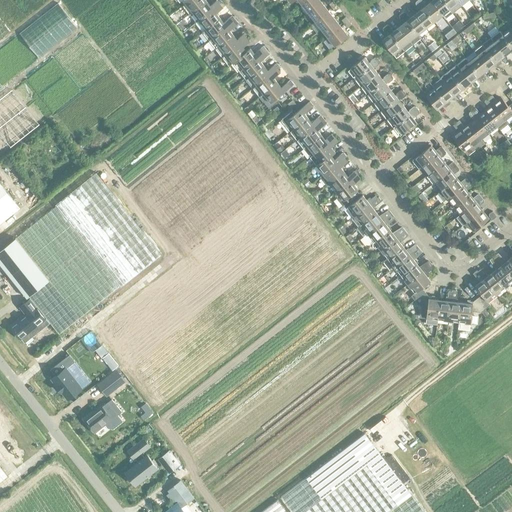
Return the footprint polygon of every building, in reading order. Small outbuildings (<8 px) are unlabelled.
[(189,0),(186,3),(182,5),(189,14),(206,0),(205,0),(189,0)] [(196,23),(199,20),(219,4),(222,2),(220,0),(216,0),(217,0),(210,5),(206,0),(189,14),(196,23)] [(319,0),(308,0),(302,5),(309,13),(322,3),(319,0)] [(421,9),(415,14),(426,28),(434,21),(417,0),(416,1),(415,3),(416,4),(419,8),(421,9)] [(417,0),(434,21),(442,15),(431,1),(425,5),(424,4),(425,3),(422,0),(417,0)] [(443,0),(432,0),(431,1),(442,15),(445,19),(453,12),(443,0)] [(443,0),(453,12),(461,6),(456,0),(443,0)] [(322,3),(309,13),(315,21),(328,11),(322,3)] [(199,20),(206,28),(220,17),(216,13),(223,8),(219,4),(199,20)] [(328,11),(315,21),(321,29),(334,19),(328,11)] [(418,34),(426,28),(415,14),(409,18),(408,17),(409,16),(405,12),(404,11),(402,12),(400,13),(420,38),(421,38),(418,34)] [(412,45),(420,38),(400,13),(400,14),(399,15),(399,17),(402,21),(403,21),(404,22),(398,27),(412,45)] [(212,37),(235,19),(233,16),(231,16),(223,22),(220,17),(206,28),(203,31),(209,39),(212,37)] [(237,22),(235,19),(212,37),(219,45),(233,34),(229,30),(237,24),(237,22)] [(328,37),(341,27),(334,19),(321,29),(328,37)] [(459,20),(453,26),(457,31),(464,26),(459,20)] [(404,51),(412,45),(398,27),(393,31),(392,30),(392,29),(389,25),(388,24),(386,25),(384,26),(404,51)] [(396,58),(404,51),(384,26),(383,27),(383,28),(383,30),(386,34),(387,34),(388,35),(382,40),(396,58)] [(339,45),(337,43),(347,35),(341,27),(328,37),(336,48),(339,45)] [(511,28),(511,27),(502,34),(511,46),(511,28)] [(453,28),(445,35),(448,38),(456,32),(453,28)] [(511,46),(502,34),(499,30),(491,37),(504,55),(509,51),(511,53),(511,52),(511,46)] [(222,57),(246,38),(243,34),(237,39),(233,34),(219,45),(215,48),(222,57)] [(500,59),(504,55),(491,37),(482,44),(498,65),(501,63),(501,60),(500,59)] [(233,63),(237,60),(236,59),(246,51),(243,47),(249,42),(246,38),(222,57),(229,66),(233,63)] [(454,43),(451,40),(447,43),(452,50),(456,46),(454,43)] [(434,41),(428,46),(432,51),(438,46),(434,41)] [(498,65),(482,44),(474,51),(487,68),(493,64),(494,66),(496,66),(498,65)] [(236,59),(237,60),(243,68),(266,49),(263,46),(254,53),(250,48),(246,51),(236,59)] [(264,65),(260,61),(269,54),(269,52),(266,49),(243,68),(239,71),(246,79),(264,65)] [(483,72),(487,68),(474,51),(465,57),(481,78),(484,76),(484,74),(483,72)] [(376,56),(374,57),(370,60),(370,61),(369,62),(364,56),(358,62),(356,60),(349,65),(351,68),(348,70),(354,78),(379,59),(377,57),(376,56)] [(457,64),(471,82),(476,78),(477,80),(479,80),(481,78),(465,57),(457,64)] [(379,59),(354,78),(361,86),(378,73),(373,67),(374,66),(375,66),(379,63),(380,61),(379,60),(379,59)] [(457,64),(448,71),(465,92),(467,90),(467,87),(466,86),(471,82),(457,64)] [(267,70),(264,65),(246,79),(252,88),(277,68),(274,65),(267,70)] [(259,97),(263,93),(277,82),(273,78),(280,72),(277,68),(252,88),(259,97)] [(465,92),(448,71),(440,77),(441,78),(454,95),(459,91),(460,93),(462,93),(465,92)] [(382,78),(378,73),(361,86),(367,95),(392,76),(390,73),(389,73),(387,73),(383,76),(383,77),(382,78)] [(392,76),(367,95),(374,103),(391,89),(386,83),(387,82),(388,83),(392,79),(393,78),(392,76)] [(449,99),(454,95),(441,78),(432,85),(435,88),(434,88),(448,105),(450,103),(450,101),(449,99)] [(281,87),(277,82),(263,93),(267,98),(263,101),(269,108),(279,100),(277,97),(291,86),(287,82),(281,87)] [(446,107),(448,105),(434,88),(426,95),(437,109),(442,105),(443,107),(446,107)] [(405,92),(403,90),(402,89),(400,89),(396,93),(395,95),(391,89),(374,103),(380,111),(405,92)] [(0,98),(0,133),(10,147),(39,124),(12,90),(0,98)] [(401,99),(405,95),(406,94),(405,93),(405,92),(380,111),(387,119),(404,106),(399,99),(400,98),(401,99)] [(490,95),(487,98),(504,120),(511,113),(511,111),(501,97),(500,98),(501,99),(497,102),(492,95),(490,95)] [(504,120),(487,98),(485,100),(484,101),(490,109),(485,112),(497,126),(500,130),(507,124),(504,120)] [(280,120),(290,131),(307,117),(304,113),(312,106),(312,104),(310,101),(291,116),(289,113),(280,120)] [(414,105),(413,106),(409,109),(409,110),(408,111),(404,106),(387,119),(393,127),(417,108),(416,106),(414,105)] [(413,118),(419,113),(419,112),(419,110),(417,108),(393,127),(399,135),(416,122),(413,118)] [(489,132),(497,126),(485,112),(481,115),(476,109),(474,108),(471,110),(489,132)] [(468,114),(474,121),(469,125),(480,139),(489,132),(471,110),(469,112),(468,114)] [(320,114),(318,114),(310,120),(307,117),(290,131),(296,140),(323,118),(320,114)] [(326,121),(323,118),(296,140),(303,148),(321,134),(317,129),(325,123),(326,121)] [(458,121),(455,123),(459,128),(462,131),(461,131),(472,145),(473,145),(480,139),(469,125),(465,128),(460,121),(458,121)] [(476,149),(473,145),(472,145),(461,131),(454,137),(452,135),(452,136),(453,137),(467,156),(476,149)] [(303,148),(310,157),(334,137),(331,133),(324,139),(321,134),(303,148)] [(334,137),(310,157),(316,165),(334,151),(330,146),(337,141),(334,137)] [(444,149),(441,146),(439,146),(433,151),(430,147),(431,146),(431,145),(412,160),(419,169),(422,166),(444,149)] [(446,152),(444,149),(422,166),(428,174),(442,163),(439,159),(445,154),(446,152)] [(319,177),(344,157),(340,153),(334,159),(331,155),(335,151),(334,151),(316,165),(323,173),(319,177)] [(344,157),(319,177),(326,185),(344,171),(340,166),(347,161),(344,157)] [(428,174),(435,182),(456,165),(454,162),(452,162),(446,167),(442,163),(428,174)] [(456,165),(435,182),(441,190),(455,179),(452,175),(458,170),(458,167),(456,165)] [(337,190),(357,174),(359,173),(357,169),(355,169),(347,176),(344,171),(326,185),(330,182),(337,190)] [(29,296),(60,333),(120,286),(120,287),(162,254),(97,172),(56,205),(56,206),(0,250),(0,262),(27,298),(29,296)] [(360,178),(357,174),(337,190),(339,194),(336,198),(342,206),(344,204),(352,197),(358,193),(356,190),(358,188),(353,183),(360,178)] [(441,190),(437,193),(443,201),(447,198),(469,181),(467,178),(465,178),(458,183),(455,179),(441,190)] [(0,222),(20,206),(0,181),(0,222)] [(469,181),(447,198),(454,206),(468,195),(465,191),(471,186),(471,183),(469,181)] [(422,193),(418,196),(424,203),(428,200),(422,193)] [(347,207),(354,216),(377,197),(375,195),(371,198),(371,199),(369,201),(368,198),(366,199),(362,194),(355,200),(352,197),(344,204),(347,207)] [(471,199),(468,195),(454,206),(460,214),(482,197),(480,194),(477,194),(471,199)] [(377,197),(354,216),(360,224),(376,212),(373,207),(380,202),(381,199),(378,196),(377,197)] [(463,225),(466,222),(480,211),(477,207),(484,202),(484,199),(482,197),(460,214),(456,217),(463,225)] [(380,216),(376,212),(360,224),(356,228),(363,236),(367,233),(392,213),(389,210),(387,210),(380,216)] [(466,222),(473,231),(489,218),(488,217),(487,219),(480,211),(466,222)] [(392,213),(367,233),(374,242),(390,229),(386,224),(394,218),(394,216),(392,213)] [(390,229),(374,242),(373,243),(372,244),(373,245),(373,247),(375,247),(376,247),(378,246),(380,250),(405,230),(403,227),(401,227),(393,233),(390,229)] [(380,250),(387,258),(403,246),(400,241),(407,235),(408,233),(405,230),(380,250)] [(394,267),(417,248),(418,247),(416,244),(414,244),(406,250),(403,246),(387,258),(383,261),(390,270),(394,267)] [(394,267),(401,275),(416,263),(413,258),(414,257),(412,255),(414,253),(415,254),(420,251),(417,248),(394,267)] [(511,280),(511,262),(509,258),(505,262),(504,260),(501,262),(500,261),(501,259),(497,255),(494,257),(511,280)] [(497,268),(492,272),(504,288),(511,281),(511,280),(494,257),(492,259),(495,264),(497,263),(498,265),(496,267),(497,268)] [(420,267),(416,263),(401,275),(407,284),(431,265),(429,262),(424,266),(425,267),(423,268),(421,266),(420,267)] [(433,268),(431,265),(407,284),(414,293),(411,295),(414,300),(425,291),(422,287),(430,280),(426,275),(428,274),(426,272),(428,270),(429,271),(433,268)] [(496,294),(504,288),(492,272),(488,275),(487,274),(484,276),(483,274),(484,273),(480,268),(477,271),(496,294)] [(482,294),(477,298),(485,308),(490,304),(488,301),(496,294),(477,271),(477,270),(474,272),(474,274),(480,282),(475,285),(482,294)] [(448,321),(459,322),(461,302),(456,301),(457,291),(455,290),(451,289),(451,291),(452,291),(448,321)] [(445,300),(440,299),(438,320),(448,321),(452,291),(451,291),(448,290),(448,296),(449,297),(449,299),(446,298),(445,300)] [(438,320),(440,299),(434,299),(434,297),(429,296),(425,291),(414,300),(418,305),(427,306),(425,323),(437,325),(438,320)] [(25,342),(49,322),(30,298),(20,306),(26,314),(10,327),(20,339),(21,338),(25,342)] [(485,308),(477,298),(473,301),(467,300),(467,302),(461,302),(459,322),(458,329),(470,331),(472,311),(481,312),(485,308)] [(65,368),(51,379),(67,400),(81,388),(65,368)] [(116,369),(97,384),(106,396),(125,381),(116,369)] [(102,407),(102,406),(84,419),(94,432),(105,423),(108,427),(113,428),(122,420),(108,402),(102,407)] [(128,423),(124,427),(128,432),(132,428),(128,423)] [(425,511),(364,432),(280,497),(292,511),(425,511)] [(143,438),(128,451),(134,459),(135,458),(138,462),(125,472),(135,484),(157,467),(147,454),(144,457),(141,453),(150,446),(143,438)] [(180,463),(169,449),(159,457),(170,471),(180,463)] [(194,497),(180,480),(170,488),(184,505),(194,497)] [(260,511),(287,511),(277,499),(260,511)] [(184,511),(178,503),(165,511),(184,511)]
